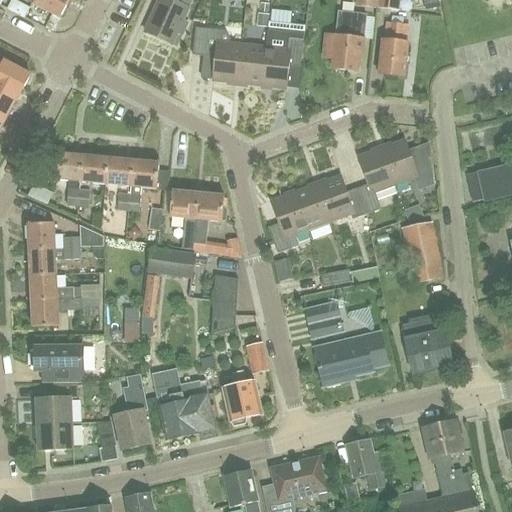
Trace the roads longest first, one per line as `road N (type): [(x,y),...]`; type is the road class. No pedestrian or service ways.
road 1 (residential): [(0,491),(100,485),(299,432)]
road 2 (residential): [(299,432),(234,147)]
road 3 (residential): [(477,392),(444,123)]
road 4 (residential): [(234,147),(251,152),(372,113),(444,123)]
road 5 (residential): [(68,59),(234,147)]
road 6 (residential): [(299,432),(477,392)]
road 7 (residential): [(0,191),(68,59)]
